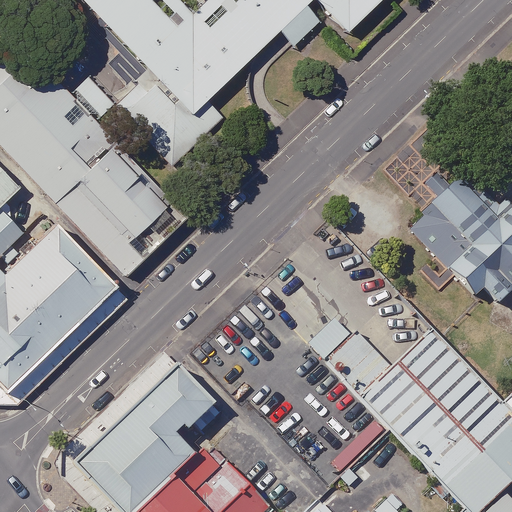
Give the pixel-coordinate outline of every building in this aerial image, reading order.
[(37,0),(162,133),(286,17),(270,0),(217,0),(177,38),(141,0),(37,0)] [(270,0),(318,50),(371,0),(270,0)] [(26,88),(0,60),(0,143),(126,276),(188,217),(47,68),(26,88)] [(114,107),(88,78),(76,90),(101,118),(114,107)] [(0,194),(13,183),(0,169),(0,194)] [(468,227),(432,191),(397,226),(433,262),(412,283),(447,318),(468,297),(485,314),(511,287),(511,271),(501,261),(511,250),(511,229),(489,206),(468,227)] [(0,198),(0,253),(28,227),(0,198)] [(28,227),(0,253),(0,393),(0,394),(112,290),(41,215),(28,227)] [(298,337),(255,292),(183,360),(226,405),(250,383),(298,337)] [(362,402),(468,511),(483,511),(511,484),(511,407),(504,400),(437,330),(362,402)] [(358,401),(298,337),(250,383),(310,446),(358,401)] [(205,407),(171,370),(70,465),(114,511),(126,511),(168,474),(188,454),(173,438),(205,407)] [(390,434),(358,401),(310,446),(298,458),(329,491),(390,434)] [(168,474),(126,511),(270,511),(273,510),(214,447),(176,482),(168,474)]
